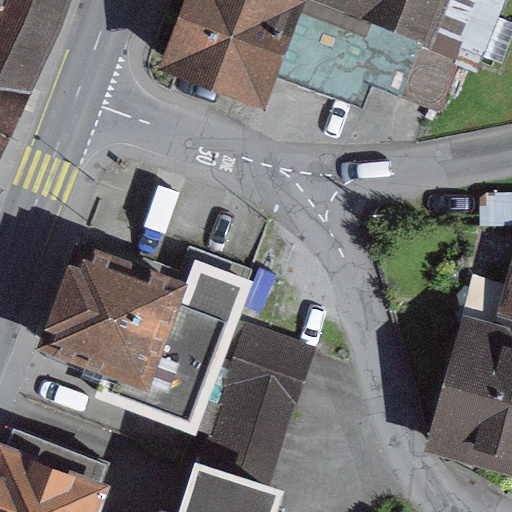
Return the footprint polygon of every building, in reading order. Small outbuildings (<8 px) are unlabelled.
[(0,0),(0,136),(52,18),(58,0),(0,0)] [(434,0),(190,0),(166,64),(263,101),(276,68),(363,101),(371,79),(400,90),(434,0)] [(188,289),(80,253),(49,346),(112,367),(103,391),(194,422),(241,282),(195,267),(188,289)] [(511,289),(502,327),(471,319),(438,440),(511,459),(511,289)] [(308,351),(241,331),(201,465),(267,485),(308,351)] [(86,511),(103,466),(13,434),(0,470),(0,511),(86,511)] [(259,511),(267,485),(201,465),(186,511),(259,511)]
